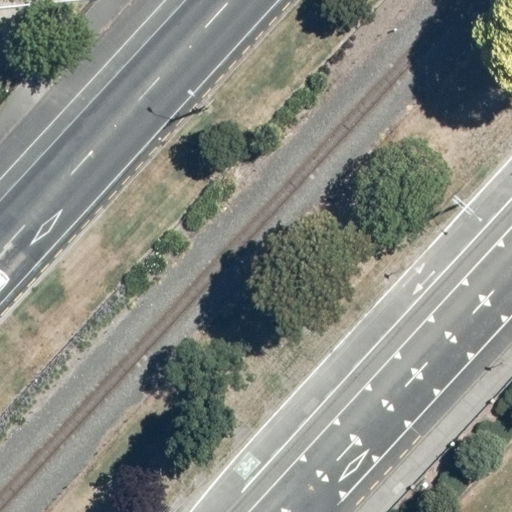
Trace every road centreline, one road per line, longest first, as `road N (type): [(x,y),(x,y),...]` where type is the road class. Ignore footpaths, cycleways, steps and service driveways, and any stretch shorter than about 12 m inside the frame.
road 1 (secondary): [(231,0),(0,254)]
road 2 (tertiary): [(285,511),(511,269)]
